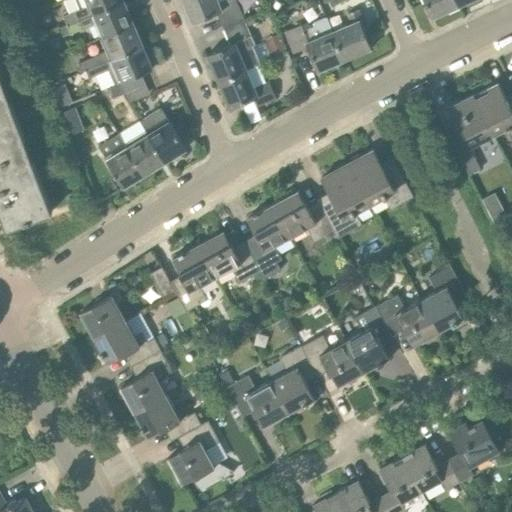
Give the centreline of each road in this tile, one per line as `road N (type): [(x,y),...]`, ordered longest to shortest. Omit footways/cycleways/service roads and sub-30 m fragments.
road 1 (residential): [(511,362),(477,364),(337,458),(230,511)]
road 2 (residential): [(2,307),(228,167)]
road 3 (residential): [(228,167),(418,65)]
road 4 (residential): [(228,167),(158,0)]
road 5 (unclassified): [(96,511),(17,350)]
